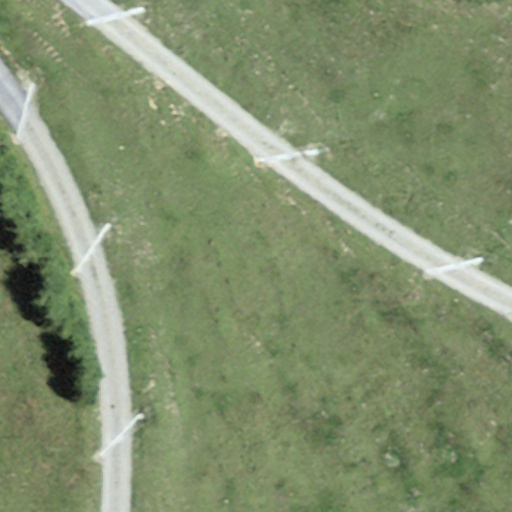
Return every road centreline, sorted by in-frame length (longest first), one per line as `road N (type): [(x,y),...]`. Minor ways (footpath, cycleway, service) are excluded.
road 1 (track): [(88,0),(366,218),(511,302)]
road 2 (track): [(116,511),(117,416),(100,296),(53,170),(0,84)]
